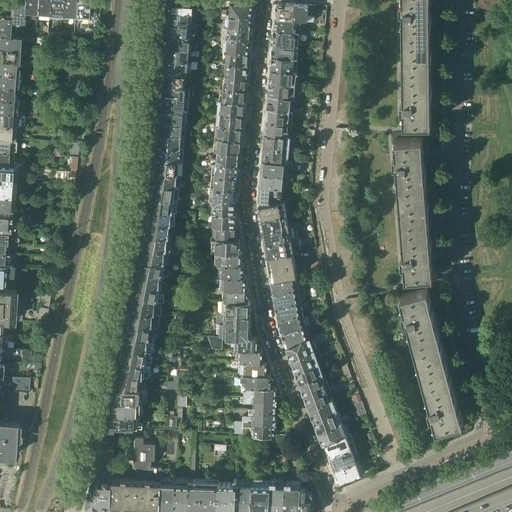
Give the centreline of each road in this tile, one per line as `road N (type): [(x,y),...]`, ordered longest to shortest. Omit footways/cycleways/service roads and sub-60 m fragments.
road 1 (residential): [(264,0),(247,205),(272,345),(332,501),(401,472)]
road 2 (residential): [(401,472),(487,429),(462,328),(453,241),(459,0)]
road 3 (residential): [(72,511),(131,249),(159,0)]
road 4 (residential): [(401,472),(342,315),(322,202),(338,0)]
road 5 (tertiary): [(511,452),(369,511)]
